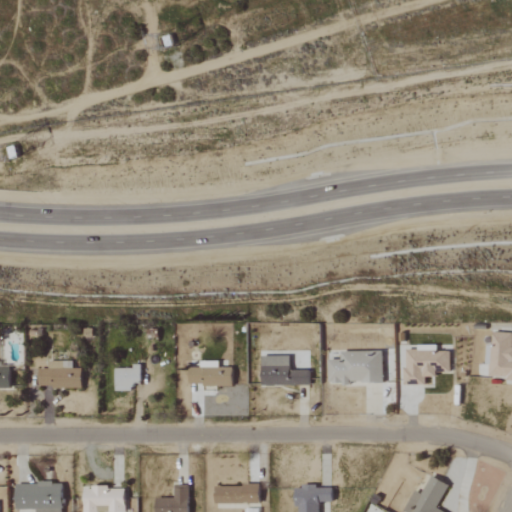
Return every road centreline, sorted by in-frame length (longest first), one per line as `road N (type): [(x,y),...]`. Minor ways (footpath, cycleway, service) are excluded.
road 1 (residential): [(511,459),(424,430),(0,434)]
road 2 (secondary): [(0,240),(193,237),(511,195)]
road 3 (secondary): [(511,172),(195,212),(0,215)]
